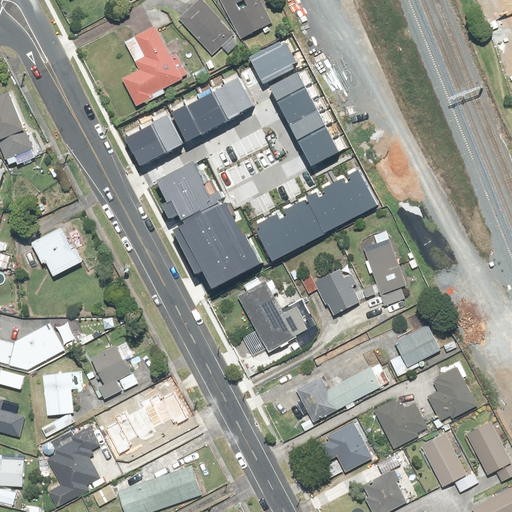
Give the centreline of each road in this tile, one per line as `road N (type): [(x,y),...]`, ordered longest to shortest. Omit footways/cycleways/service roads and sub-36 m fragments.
road 1 (tertiary): [(284,511),(112,185)]
road 2 (residential): [(112,185),(259,110)]
